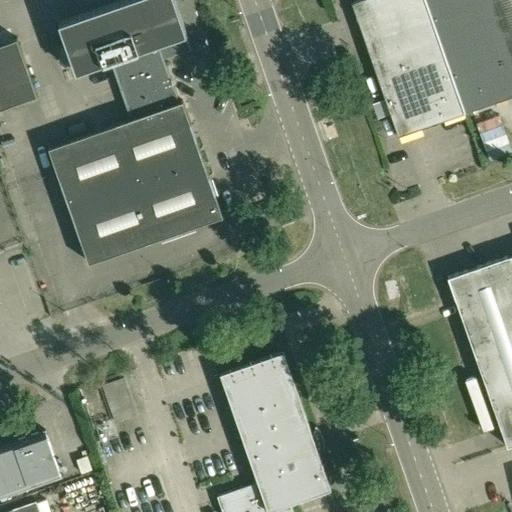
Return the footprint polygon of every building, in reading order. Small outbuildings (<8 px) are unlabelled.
[(223,215),(189,119),(182,99),(179,100),(164,57),(173,54),(167,39),(186,32),(174,0),(120,0),(56,22),(74,72),(108,60),(129,118),(48,146),(89,262),(223,215)] [(398,135),(465,112),(425,0),(356,0),(352,2),(398,135)] [(511,31),(501,0),(425,0),(465,112),(511,95),(511,31)] [(17,37),(0,43),(0,107),(37,94),(17,37)] [(69,126),(71,134),(88,129),(85,121),(69,126)] [(511,443),(511,252),(449,275),(502,427),(508,445),(511,443)] [(233,333),(238,347),(248,343),(243,330),(233,333)] [(316,426),(311,431),(283,350),(220,372),(258,481),(217,495),(222,511),(293,511),(290,502),(331,488),(316,445),(323,446),(323,448),(324,448),(324,446),(324,443),(324,440),(324,438),(323,435),(322,433),(321,431),(320,428),(318,426),(316,424),(315,425),(316,426)] [(103,383),(115,421),(136,414),(123,376),(103,383)] [(0,497),(62,476),(45,429),(0,444),(0,497)] [(76,459),(81,473),(92,469),(87,455),(76,459)] [(40,511),(36,500),(0,511),(40,511)]
